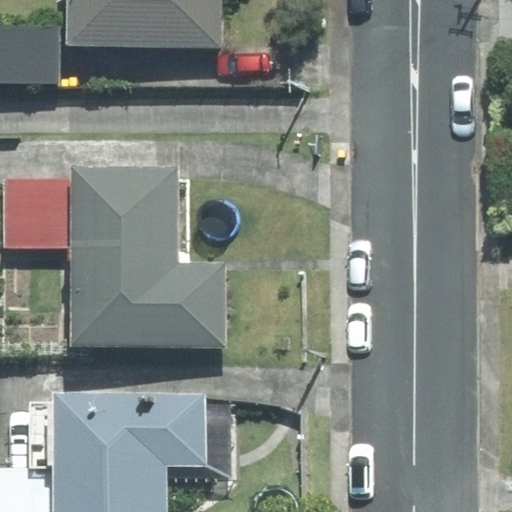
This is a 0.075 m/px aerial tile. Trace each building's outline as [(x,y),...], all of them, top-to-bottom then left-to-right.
[(244,47),(245,0),(89,0),(88,42),(244,47)] [(0,23),(0,78),(72,82),(74,27),(0,23)] [(203,178),(101,178),(21,177),(21,246),(101,246),(100,344),(252,345),(252,271),(202,271),(203,178)] [(184,511),(185,465),(232,466),(233,399),(187,398),(86,396),(82,511),(184,511)] [(71,511),(73,469),(0,467),(0,511),(71,511)]
